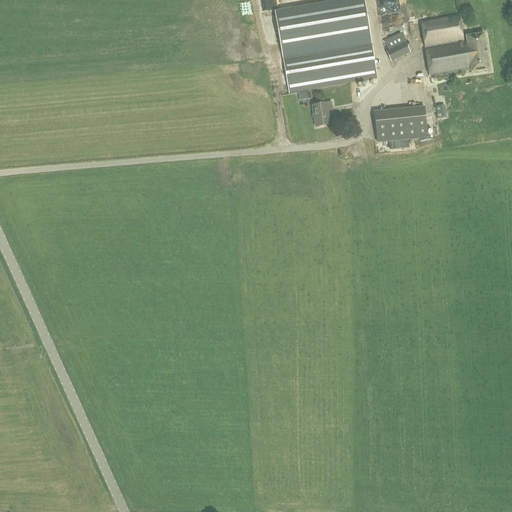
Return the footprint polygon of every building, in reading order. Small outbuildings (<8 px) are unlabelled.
[(377,79),(364,1),(364,0),(344,0),(276,11),(276,16),(290,94),(377,79)] [(425,48),(464,41),(460,16),(421,23),(425,48)] [(384,41),(388,51),(386,52),(391,62),(410,53),(400,33),(384,41)] [(467,43),(471,71),(471,72),(489,70),(484,34),(466,37),(467,43)] [(429,78),(471,71),(467,43),(425,50),(429,78)] [(331,103),(312,106),(316,127),(331,125),(328,110),(332,110),(331,103)]
